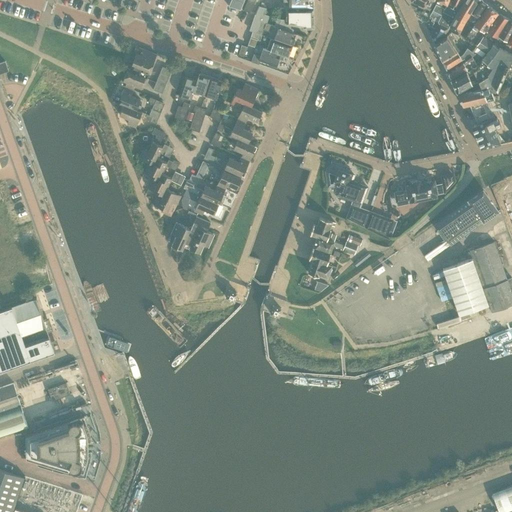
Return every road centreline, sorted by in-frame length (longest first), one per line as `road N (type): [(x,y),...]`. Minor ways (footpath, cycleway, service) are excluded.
road 1 (unclassified): [(98,511),(117,440),(0,116)]
road 2 (residential): [(143,203),(178,288),(198,285),(293,87)]
road 3 (residential): [(213,119),(195,161),(162,122),(185,50)]
road 4 (residential): [(402,0),(475,155)]
road 5 (residential): [(314,144),(394,171),(475,155)]
road 6 (unclassified): [(379,260),(460,187),(475,155)]
